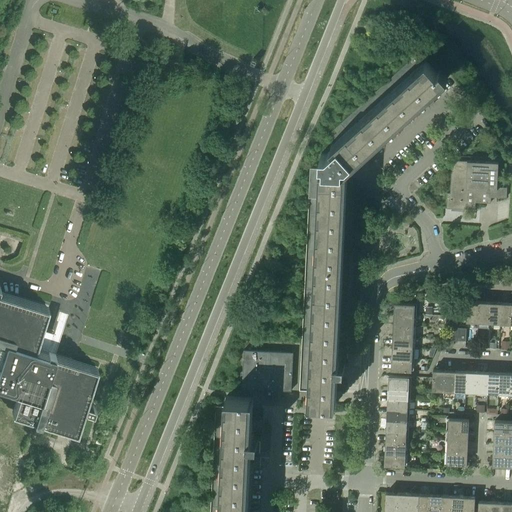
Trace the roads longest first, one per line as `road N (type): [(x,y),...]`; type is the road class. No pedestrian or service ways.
road 1 (tertiary): [(317,0),(110,511)]
road 2 (tertiary): [(137,511),(342,0)]
road 3 (residential): [(364,479),(378,293),(393,277),(438,266)]
